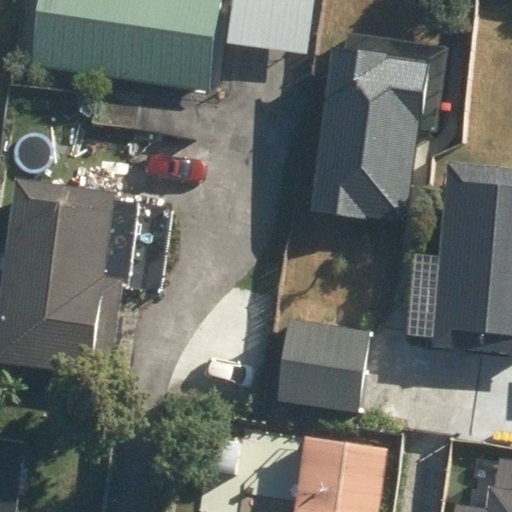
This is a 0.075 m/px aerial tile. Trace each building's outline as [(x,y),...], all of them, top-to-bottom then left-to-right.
[(45,0),(37,72),(215,93),(224,0),(45,0)] [(235,0),(231,52),(313,60),(318,0),(235,0)] [(315,219),(366,224),(367,220),(406,225),(419,132),(423,132),(430,70),(335,58),(315,219)] [(434,354),(511,360),(511,177),(450,172),(434,354)] [(0,314),(0,371),(112,386),(125,288),(106,285),(117,204),(17,190),(0,314)] [(309,325),(343,330),(345,308),(312,305),(309,325)] [(277,406),(358,419),(370,340),(289,328),(277,406)] [(300,511),(378,511),(386,454),(309,445),(300,511)] [(511,511),(511,463),(502,462),(498,491),(490,490),(487,511),(457,506),(456,511),(511,511)]
